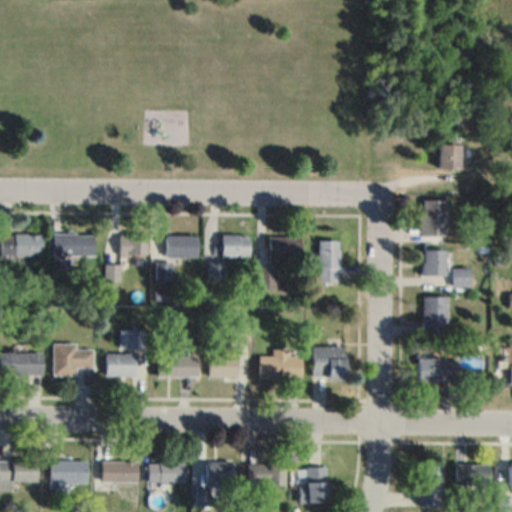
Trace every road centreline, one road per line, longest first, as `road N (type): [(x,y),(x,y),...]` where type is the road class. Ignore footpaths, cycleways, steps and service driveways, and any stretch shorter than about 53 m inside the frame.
road 1 (residential): [(511,429),(0,423)]
road 2 (residential): [(381,196),(0,189)]
road 3 (residential): [(371,511),(380,428),(381,196)]
